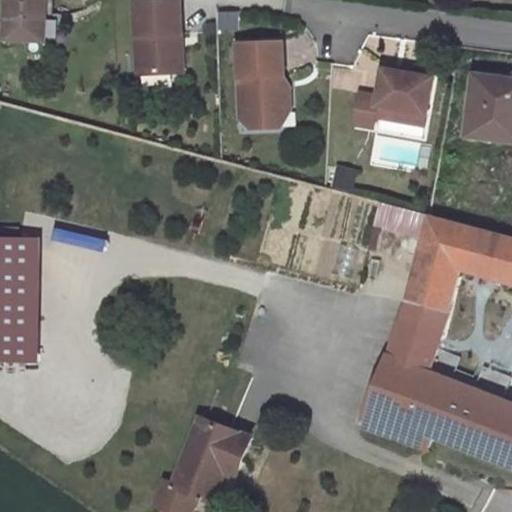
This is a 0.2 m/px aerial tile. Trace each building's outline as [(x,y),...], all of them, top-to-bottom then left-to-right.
[(45,41),(46,0),(5,0),(4,39),(45,41)] [(162,0),(136,1),(139,73),(177,71),(175,35),(182,34),(180,0),(162,0)] [(239,44),(242,119),(252,129),(282,127),(281,111),(291,111),(290,85),(280,86),(280,76),(284,76),(283,42),(239,44)] [(377,95),(359,92),(354,124),(373,127),(376,105),(426,113),(432,76),(381,68),(377,95)] [(511,79),(476,75),(467,136),(511,141),(511,79)] [(378,122),(377,132),(425,136),(426,126),(378,122)] [(381,201),(376,221),(425,234),(430,217),(430,214),(381,201)] [(425,234),(407,300),(449,311),(461,269),(472,228),(430,217),(425,234)] [(461,269),(511,282),(511,238),(472,228),(461,269)] [(0,361),(43,362),(43,236),(0,235),(0,361)] [(398,329),(417,336),(421,326),(401,320),(398,329)] [(428,449),(433,436),(409,427),(430,371),(443,334),(421,326),(417,336),(398,329),(362,423),(428,449)] [(511,465),(511,402),(430,371),(409,427),(433,436),(511,465)] [(201,417),(173,485),(165,482),(156,504),(177,511),(191,511),(198,495),(211,500),(225,465),(237,469),(250,437),(201,417)]
